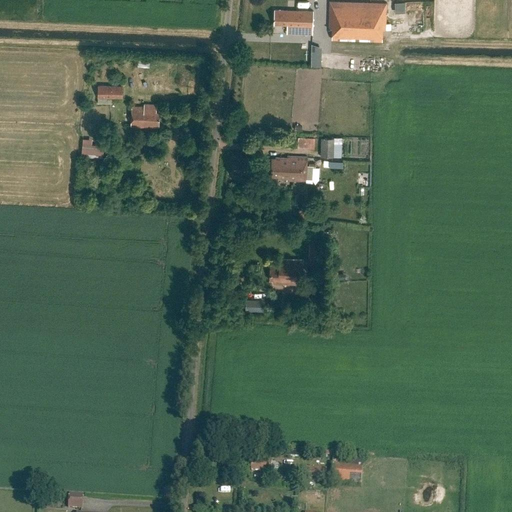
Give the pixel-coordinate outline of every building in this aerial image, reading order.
[(332,28),(332,40),(382,41),(383,30),(386,30),(387,3),(330,1),(329,28),(332,28)] [(408,12),(408,2),(397,2),(398,12),(408,12)] [(287,24),(287,25),(313,26),(313,11),(274,10),(274,24),(287,24)] [(313,65),(323,65),(323,45),(314,45),(313,65)] [(98,98),(123,98),(123,86),(98,85),(98,98)] [(132,106),(131,126),(159,128),(160,112),(156,111),(156,104),(144,104),(144,106),(132,106)] [(299,137),(298,148),(318,149),(318,143),(315,143),(315,137),(299,137)] [(332,156),(333,138),(322,138),(322,156),(332,156)] [(92,139),(84,139),(83,152),(103,154),(104,145),(92,144),(92,139)] [(280,178),(280,180),(304,181),(304,179),(312,180),(313,166),(315,166),(315,163),(309,163),(309,164),(305,164),(305,156),(281,155),(281,157),(275,157),(275,158),(271,158),(271,176),(277,176),(276,178),(280,178)] [(320,263),(321,242),(309,241),(309,262),(320,263)] [(273,282),(302,283),(303,259),(280,258),(279,266),(271,265),(270,279),(273,279),(273,282)] [(250,298),(249,311),(269,312),(269,299),(250,298)] [(251,463),(251,471),(260,472),(259,475),(270,475),(271,460),(260,459),(252,459),(252,463),(251,463)] [(362,466),(332,464),(331,483),(361,485),(362,466)] [(327,468),(300,467),(299,481),(326,482),(327,468)] [(84,496),(69,495),(68,509),(83,510),(84,496)]
